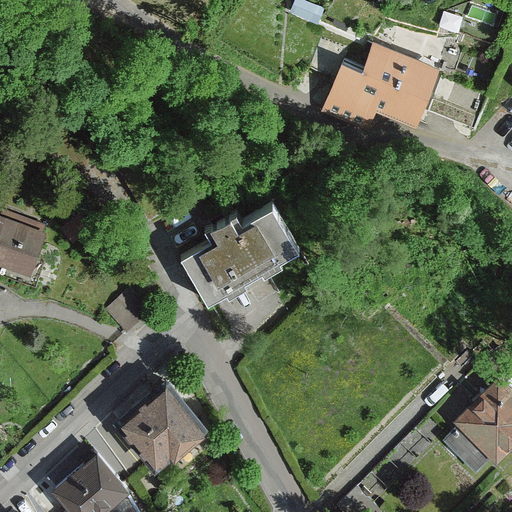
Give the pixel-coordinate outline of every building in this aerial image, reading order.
[(326,7),(303,0),(291,0),(288,11),(321,22),(326,7)] [(441,69),(376,42),(366,67),(342,58),(325,98),(370,117),(376,104),(420,122),(441,69)] [(142,146),(116,162),(149,217),(175,202),(142,146)] [(212,237),(181,255),(208,298),(226,287),(229,291),(246,281),(244,277),(262,266),(265,271),(282,260),(280,256),(299,245),(272,200),(244,217),(237,206),(205,226),(212,237)] [(80,209),(61,225),(73,239),(92,223),(80,209)] [(41,243),(46,229),(6,215),(0,212),(0,262),(30,274),(41,243)] [(150,307),(130,286),(107,308),(127,329),(150,307)] [(511,382),(498,370),(455,414),(498,456),(511,442),(511,382)] [(166,374),(115,416),(152,460),(171,444),(175,448),(206,422),(166,374)] [(97,444),(50,483),(69,506),(73,511),(93,511),(129,482),(97,444)] [(357,485),(339,503),(348,511),(376,511),(380,508),(357,485)]
